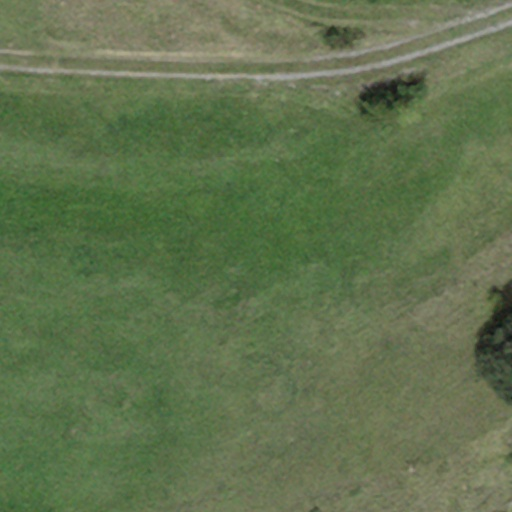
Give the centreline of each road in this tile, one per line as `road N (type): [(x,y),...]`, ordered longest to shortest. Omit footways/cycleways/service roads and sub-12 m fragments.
road 1 (track): [(511,37),(348,83),(0,68)]
road 2 (track): [(239,0),(369,30),(511,36)]
